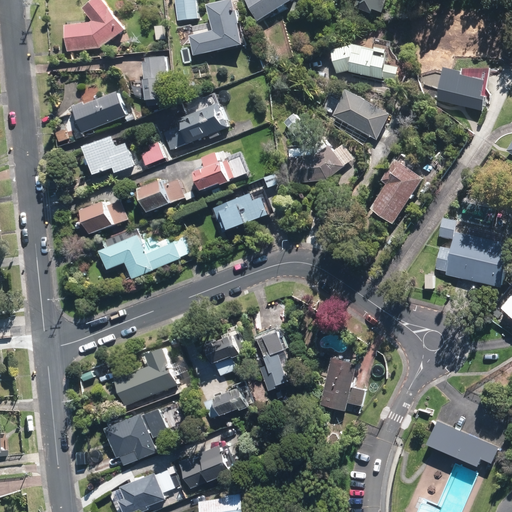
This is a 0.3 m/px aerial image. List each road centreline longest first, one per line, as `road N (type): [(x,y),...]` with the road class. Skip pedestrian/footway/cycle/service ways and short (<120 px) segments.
road 1 (residential): [(434,342),(329,271),(299,260),(46,351)]
road 2 (residential): [(14,0),(46,351)]
road 3 (residential): [(46,351),(67,511)]
